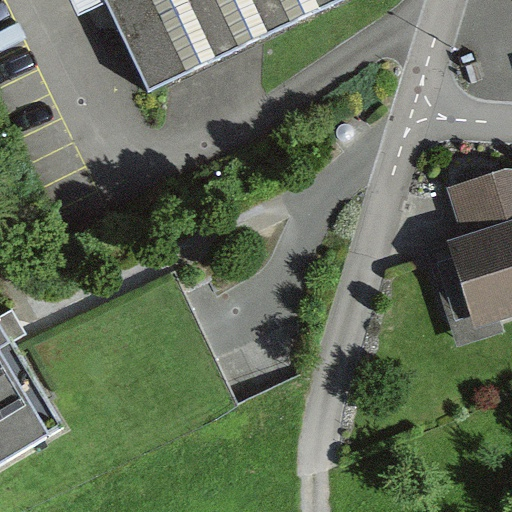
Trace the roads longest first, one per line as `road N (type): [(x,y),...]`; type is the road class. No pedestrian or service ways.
road 1 (residential): [(417,117),(334,381),(318,471)]
road 2 (residential): [(453,0),(417,117)]
